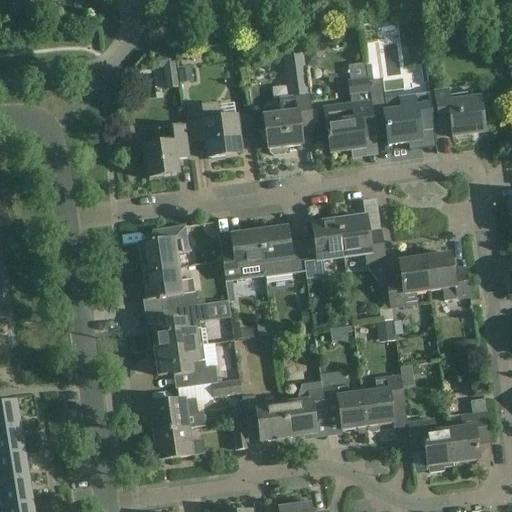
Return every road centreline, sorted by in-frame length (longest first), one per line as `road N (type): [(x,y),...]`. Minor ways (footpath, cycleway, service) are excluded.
road 1 (residential): [(107,504),(240,486),(262,471),(322,462),(404,508),(487,496),(511,469),(476,177),(460,164),(67,221)]
road 2 (residential): [(107,504),(67,221)]
road 3 (residential): [(67,221),(43,137),(0,119)]
